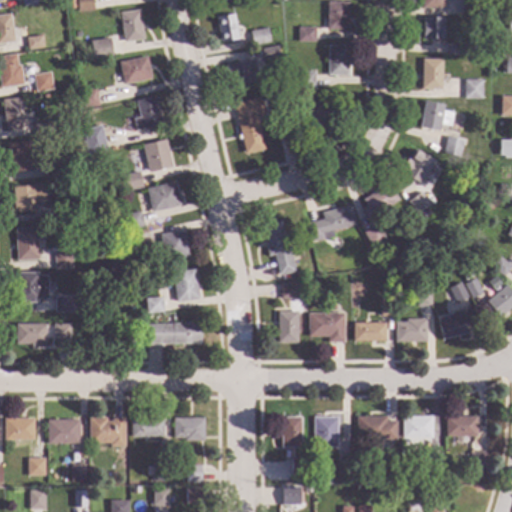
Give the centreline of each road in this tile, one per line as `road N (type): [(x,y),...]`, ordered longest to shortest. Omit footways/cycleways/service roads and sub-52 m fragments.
road 1 (residential): [(176,0),(218,200),(239,381),(241,511)]
road 2 (residential): [(511,360),(448,379),(0,383)]
road 3 (residential): [(385,0),(385,106),(361,158),(335,172),(218,200)]
